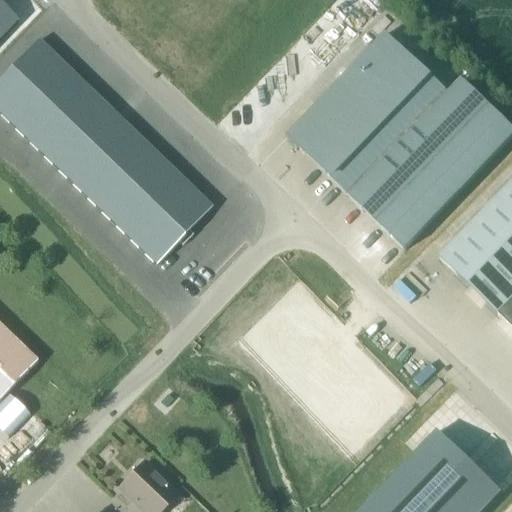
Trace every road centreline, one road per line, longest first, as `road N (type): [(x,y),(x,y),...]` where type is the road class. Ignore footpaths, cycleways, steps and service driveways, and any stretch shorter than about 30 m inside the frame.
road 1 (unclassified): [(11,511),(295,221)]
road 2 (unclassified): [(295,221),(68,0)]
road 3 (unclassified): [(511,427),(295,221)]
